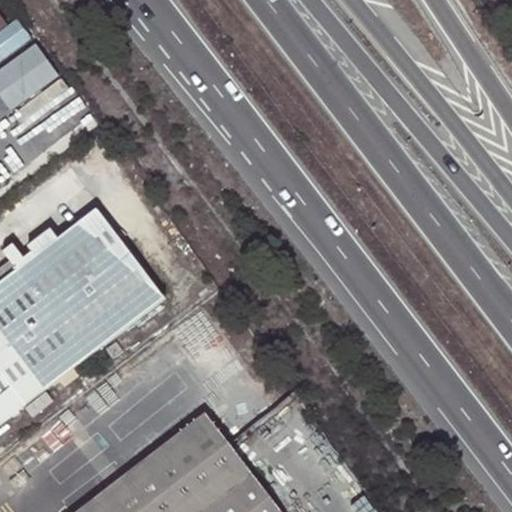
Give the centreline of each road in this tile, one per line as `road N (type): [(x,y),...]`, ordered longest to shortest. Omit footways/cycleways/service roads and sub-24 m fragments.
road 1 (motorway): [(136,0),(511,480)]
road 2 (motorway): [(511,316),(267,0)]
road 3 (motorway): [(511,240),(313,0)]
road 4 (primary): [(511,198),(351,0)]
road 5 (unclassified): [(511,115),(435,0)]
